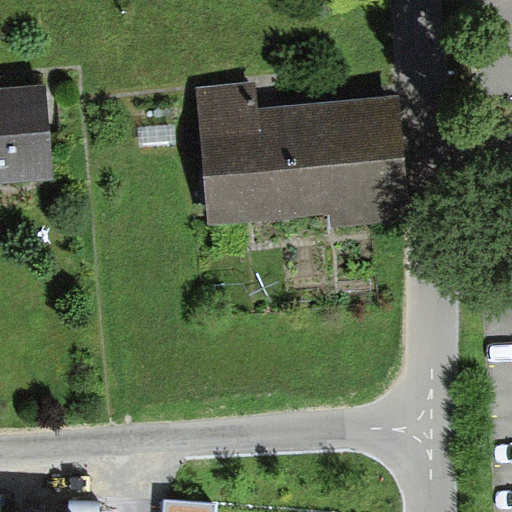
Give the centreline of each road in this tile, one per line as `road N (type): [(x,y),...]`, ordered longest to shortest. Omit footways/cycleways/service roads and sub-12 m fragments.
road 1 (residential): [(429,428),(0,460)]
road 2 (residential): [(417,0),(435,207),(429,428)]
